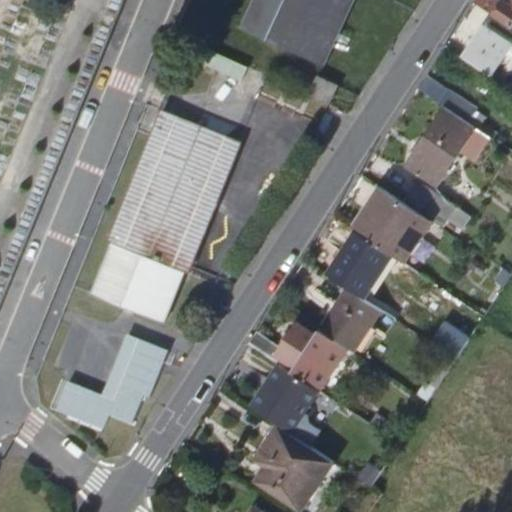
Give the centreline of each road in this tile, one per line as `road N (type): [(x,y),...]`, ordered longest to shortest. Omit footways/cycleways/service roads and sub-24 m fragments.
road 1 (unclassified): [(449,0),(117,504)]
road 2 (unclassified): [(156,0),(0,384)]
road 3 (unclassified): [(0,402),(117,504)]
